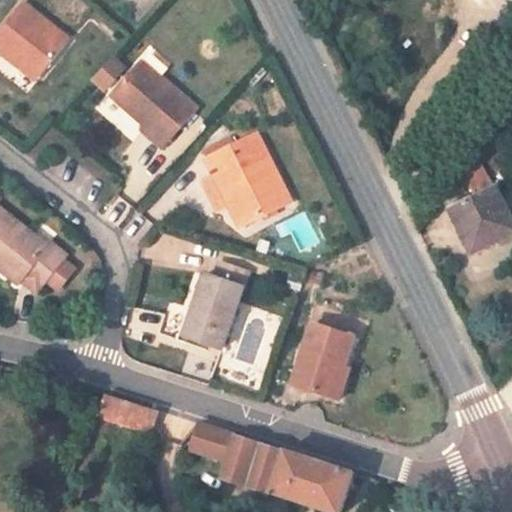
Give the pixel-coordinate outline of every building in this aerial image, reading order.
[(0,49),(4,53),(8,49),(41,76),(70,40),(23,3),(0,32),(0,49)] [(37,82),(41,76),(8,49),(4,53),(3,55),(37,82)] [(117,62),(98,82),(107,90),(125,69),(117,62)] [(142,130),(163,149),(196,111),(141,63),(111,97),(146,126),(142,130)] [(235,146),(206,160),(240,227),(291,202),(265,151),(243,162),(235,146)] [(481,249),(511,233),(511,223),(490,178),(471,187),(474,193),(460,199),(463,205),(452,210),(461,229),(469,225),(481,249)] [(47,246),(0,209),(0,269),(6,262),(25,276),(22,281),(38,294),(47,281),(59,291),(75,270),(63,261),(67,256),(50,243),(47,246)] [(481,249),(469,225),(461,229),(473,253),(481,249)] [(6,262),(0,269),(0,270),(19,285),(22,281),(25,276),(6,262)] [(188,338),(223,350),(249,273),(221,263),(216,279),(206,276),(194,310),(197,311),(188,338)] [(178,341),(186,344),(188,338),(197,311),(194,310),(189,309),(178,341)] [(354,337),(313,324),(293,386),(330,397),(339,401),(349,370),(344,369),(354,337)] [(159,411),(107,395),(97,418),(145,433),(154,426),(159,411)] [(341,511),(354,474),(199,424),(191,450),(227,462),(222,477),(329,511),(341,511)]
